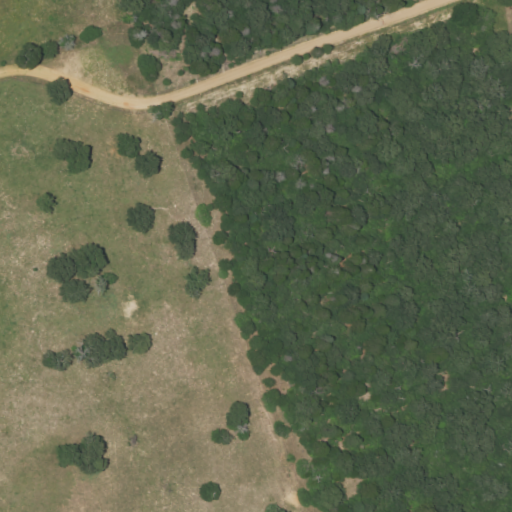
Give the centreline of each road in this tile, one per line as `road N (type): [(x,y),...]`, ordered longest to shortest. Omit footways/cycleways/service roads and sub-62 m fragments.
road 1 (residential): [(0,73),(47,76),(120,100),(163,101),(436,0)]
road 2 (residential): [(428,3),(511,275)]
